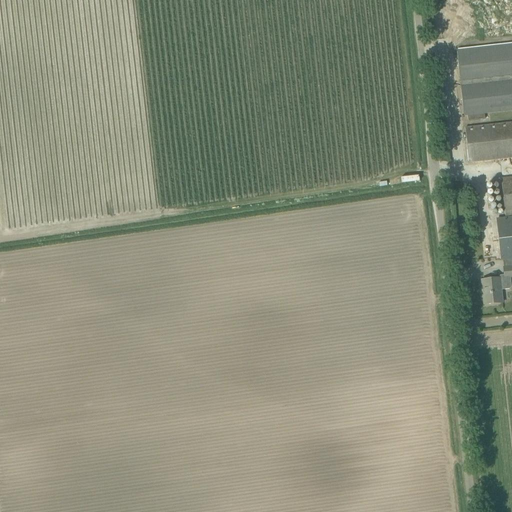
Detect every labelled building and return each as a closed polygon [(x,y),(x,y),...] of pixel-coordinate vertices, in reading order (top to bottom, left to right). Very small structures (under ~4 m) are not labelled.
[(511,44),(456,50),(463,117),(467,116),(468,122),(485,120),(484,114),(511,111),(511,44)] [(511,158),(511,123),(465,129),(469,163),(511,158)] [(511,178),(501,180),(505,214),(511,213),(511,178)] [(511,213),(505,214),(505,218),(497,219),(501,253),(499,253),(500,258),(502,258),(502,261),(511,259),(511,213)] [(511,278),(511,267),(503,268),(504,279),(511,278)] [(499,279),(481,281),(484,306),(502,304),(499,279)]
